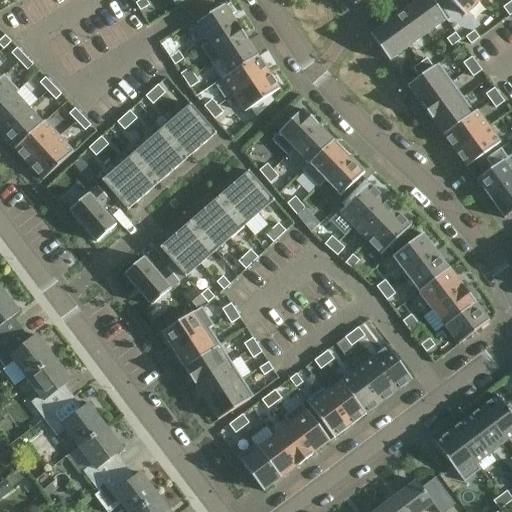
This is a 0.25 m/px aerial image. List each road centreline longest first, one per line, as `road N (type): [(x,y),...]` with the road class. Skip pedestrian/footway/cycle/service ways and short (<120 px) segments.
road 1 (residential): [(511,293),(464,227),(316,74),(265,0)]
road 2 (residential): [(286,511),(511,345)]
road 3 (residential): [(219,511),(58,301)]
